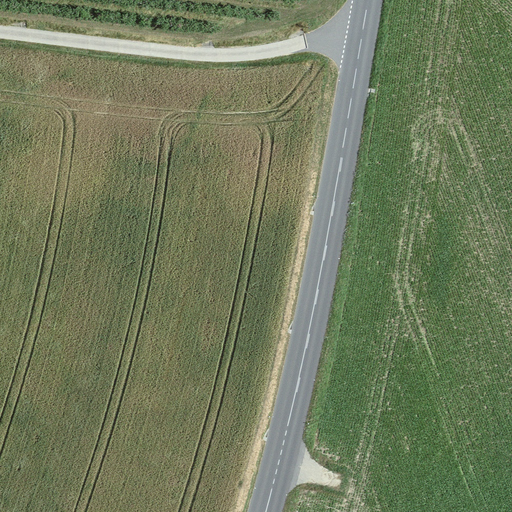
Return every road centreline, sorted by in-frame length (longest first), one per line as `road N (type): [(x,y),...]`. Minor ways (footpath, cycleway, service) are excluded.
road 1 (secondary): [(264,511),(308,335),(368,0)]
road 2 (track): [(0,34),(198,59),(362,30)]
